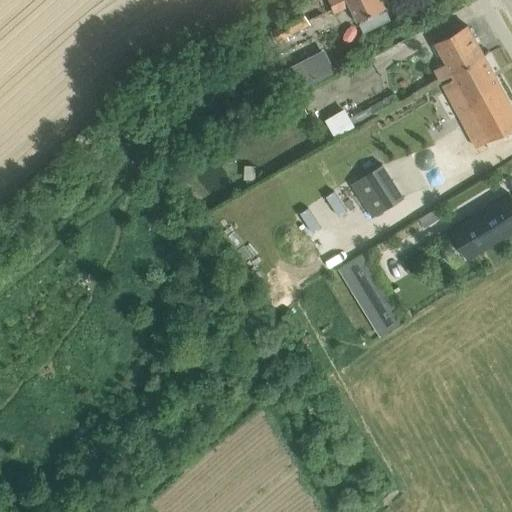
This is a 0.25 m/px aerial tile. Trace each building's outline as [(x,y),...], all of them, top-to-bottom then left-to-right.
[(362,22),(360,23),(364,32),(391,19),(387,10),(385,11),(384,8),(385,8),(381,0),(329,0),(335,12),(350,5),(358,21),(360,20),(362,22)] [(286,22),(270,30),(278,46),(289,40),(287,37),(311,25),(302,7),(283,16),(286,22)] [(435,69),(441,80),(453,74),(485,56),(468,25),(436,42),(447,63),(435,69)] [(325,49),(285,69),(296,92),(336,72),(325,49)] [(453,74),(441,80),(453,74),(456,78),(443,85),(477,147),(511,127),(511,106),(485,56),(453,74)] [(265,57),(244,69),(253,87),(275,75),(265,57)] [(351,117),(357,128),(397,105),(391,95),(351,117)] [(190,107),(196,116),(203,112),(197,102),(190,107)] [(122,114),(109,125),(122,140),(135,129),(122,114)] [(369,215),(403,199),(385,163),(351,179),(369,215)] [(511,197),(509,192),(449,228),(468,259),(511,232),(511,197)] [(419,218),(424,227),(442,217),(436,208),(419,218)] [(364,251),(340,265),(380,335),(404,321),(364,251)]
